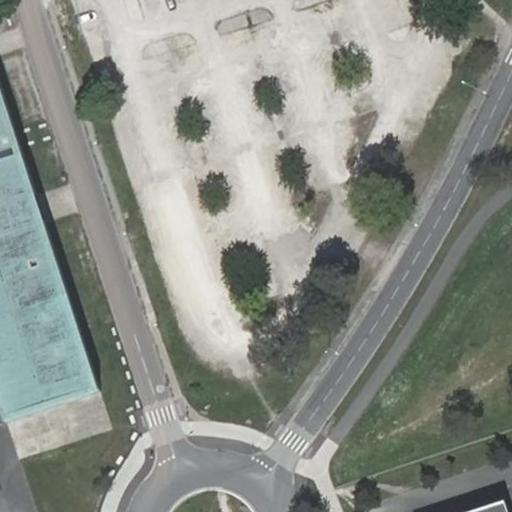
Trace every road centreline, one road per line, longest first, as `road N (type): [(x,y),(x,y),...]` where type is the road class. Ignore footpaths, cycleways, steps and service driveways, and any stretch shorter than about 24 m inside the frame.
road 1 (residential): [(187,474),(28,0)]
road 2 (tertiary): [(511,78),(411,266),(293,441),(254,482)]
